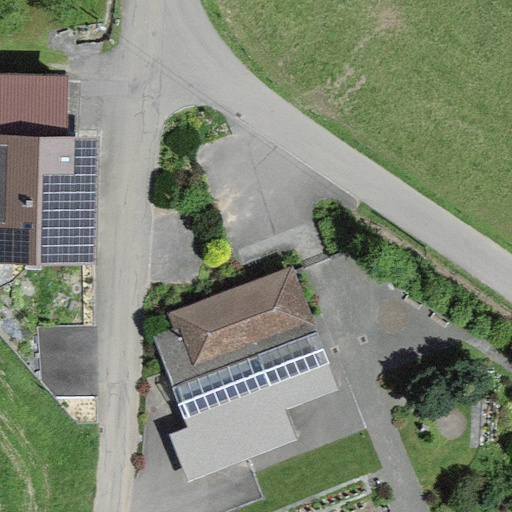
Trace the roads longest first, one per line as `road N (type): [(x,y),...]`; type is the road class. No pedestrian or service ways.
road 1 (unclassified): [(110,511),(146,47)]
road 2 (residential): [(146,47),(511,291)]
